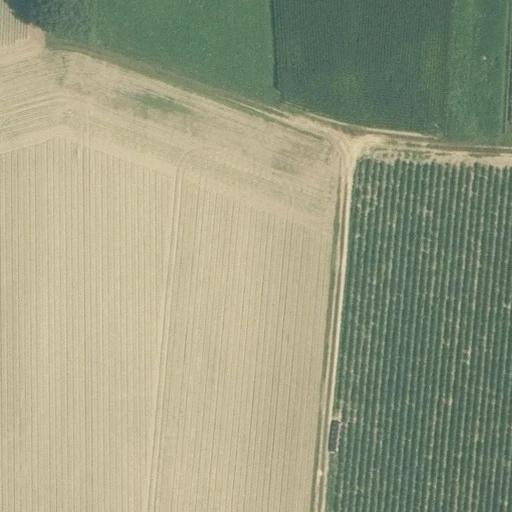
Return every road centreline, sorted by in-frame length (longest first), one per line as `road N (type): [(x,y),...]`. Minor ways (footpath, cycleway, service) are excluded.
road 1 (track): [(352,136),(317,511)]
road 2 (track): [(352,136),(86,49),(52,46)]
road 3 (track): [(511,152),(352,136)]
